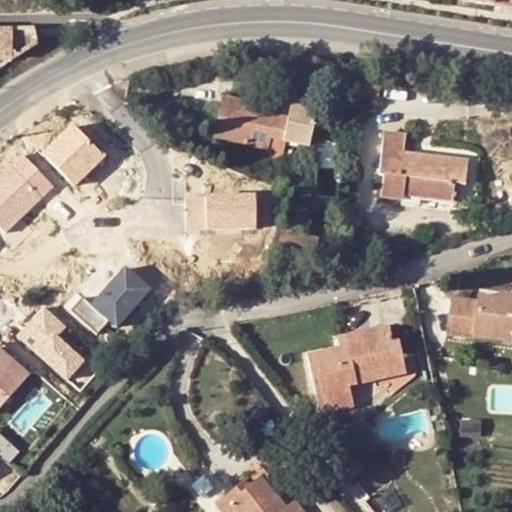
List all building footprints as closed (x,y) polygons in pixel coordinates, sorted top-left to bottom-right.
[(0,28),(0,59),(10,59),(34,39),(34,29),(0,28)] [(215,139),(282,151),(284,140),(309,145),(316,109),(290,104),(288,117),(248,110),(250,100),(223,95),(215,139)] [(76,186),(106,155),(72,122),(42,153),(76,186)] [(403,153),(405,135),(384,133),(379,176),(384,177),(382,197),(404,199),(405,195),(451,200),(453,182),(465,183),(467,160),(403,153)] [(53,186),(22,154),(0,175),(0,227),(5,232),(53,186)] [(188,230),(256,228),(254,193),(187,194),(188,230)] [(126,269),(93,306),(84,298),(73,310),(99,333),(109,322),(116,328),(150,290),(126,269)] [(447,332),(511,339),(511,297),(501,296),(500,300),(477,298),(476,306),(452,303),(447,332)] [(57,336),(65,327),(44,308),(18,337),(68,380),(86,360),(57,336)] [(352,406),(348,384),(406,373),(400,339),(392,340),(390,326),(333,336),(335,347),(302,353),(313,413),(352,406)] [(0,410),(25,379),(0,359),(0,410)] [(346,483),(362,472),(349,454),(334,466),(346,483)] [(304,511),(296,501),(287,508),(262,477),(242,492),(237,487),(217,503),(223,511),(304,511)]
